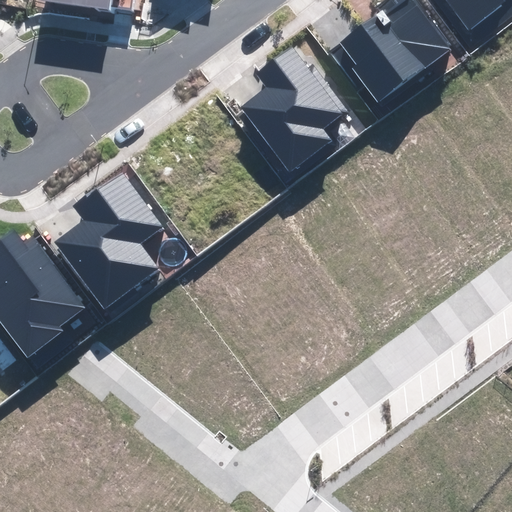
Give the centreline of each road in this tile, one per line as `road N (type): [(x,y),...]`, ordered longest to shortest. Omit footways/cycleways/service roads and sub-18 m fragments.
road 1 (residential): [(280,483),(277,462),(305,428),(511,278)]
road 2 (residential): [(280,483),(232,460),(106,358)]
road 3 (residential): [(141,76),(65,137),(0,172)]
road 4 (residential): [(0,75),(22,57),(45,52),(141,76)]
road 5 (residential): [(244,0),(141,76)]
